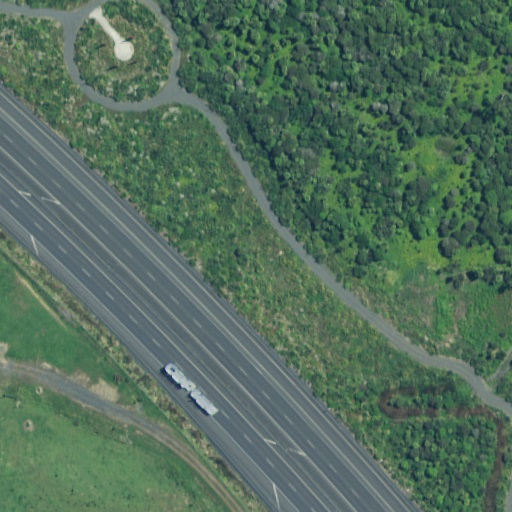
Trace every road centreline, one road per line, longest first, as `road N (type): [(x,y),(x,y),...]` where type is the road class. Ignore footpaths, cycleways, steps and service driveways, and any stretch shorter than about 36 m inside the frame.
road 1 (motorway): [(0,99),(264,360),(400,511)]
road 2 (motorway): [(0,130),(124,246),(371,511)]
road 3 (motorway): [(310,511),(212,400),(0,189)]
